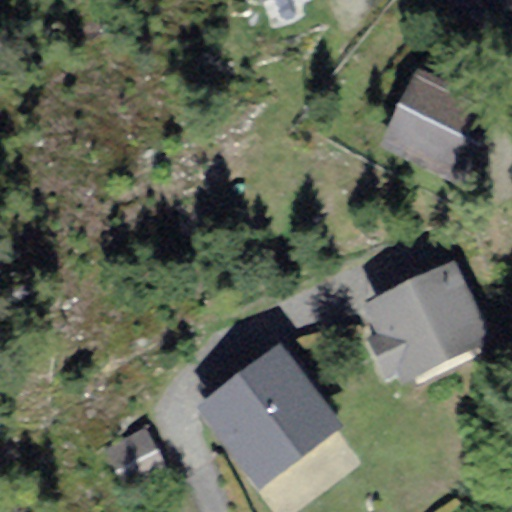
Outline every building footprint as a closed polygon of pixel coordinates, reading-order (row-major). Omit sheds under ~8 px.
[(292,0),(259,0),(265,12),(292,0)] [(511,0),(484,0),(511,23),(511,0)] [(496,113),(419,77),(385,149),(461,185),(496,113)] [(494,352),(457,273),(366,315),(381,346),(373,350),(391,389),(405,383),(409,392),(494,352)] [(342,438),(280,358),(199,420),(261,500),(342,438)] [(143,436),(109,453),(131,495),(165,478),(143,436)]
